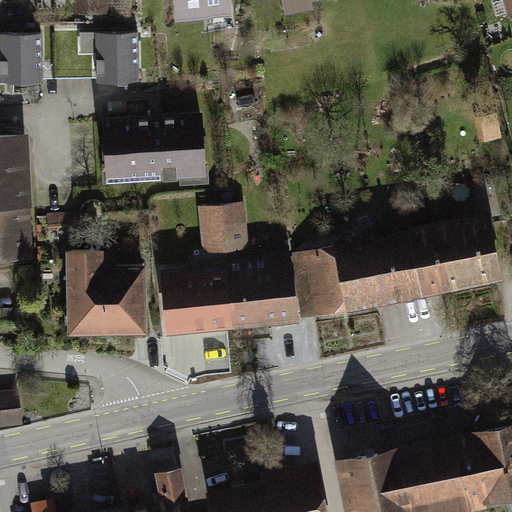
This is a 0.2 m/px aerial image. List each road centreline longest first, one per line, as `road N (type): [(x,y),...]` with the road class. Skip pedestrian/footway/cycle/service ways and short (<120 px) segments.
road 1 (tertiary): [(145,417),(511,340)]
road 2 (residential): [(0,356),(127,376),(145,417)]
road 3 (tertiary): [(0,450),(145,417)]
road 4 (track): [(317,380),(344,511)]
